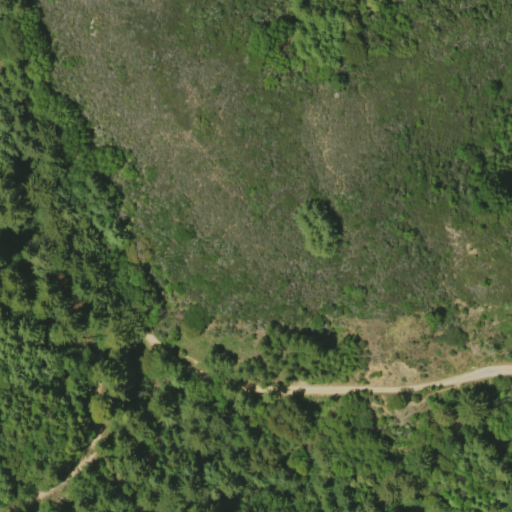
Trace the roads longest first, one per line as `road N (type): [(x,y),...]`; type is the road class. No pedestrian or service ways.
road 1 (track): [(373,386),(235,380),(158,343),(130,339),(106,367),(97,416),(77,459),(14,511)]
road 2 (track): [(373,386),(511,365)]
